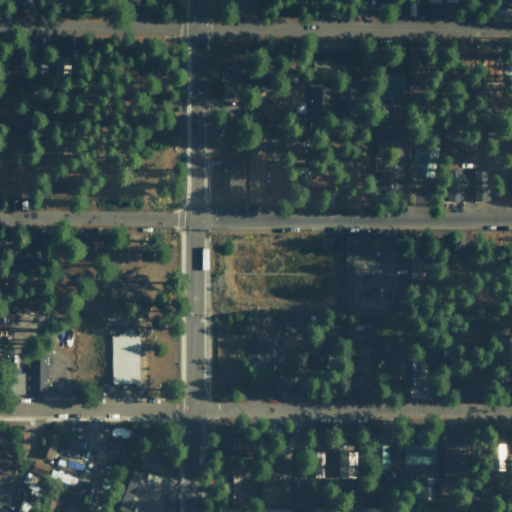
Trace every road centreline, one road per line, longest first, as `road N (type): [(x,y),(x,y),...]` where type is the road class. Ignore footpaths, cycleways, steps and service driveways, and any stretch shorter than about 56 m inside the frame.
road 1 (residential): [(187,511),(190,0)]
road 2 (residential): [(511,219),(0,216)]
road 3 (residential): [(511,29),(0,27)]
road 4 (residential): [(189,410),(511,410)]
road 5 (residential): [(0,405),(189,410)]
